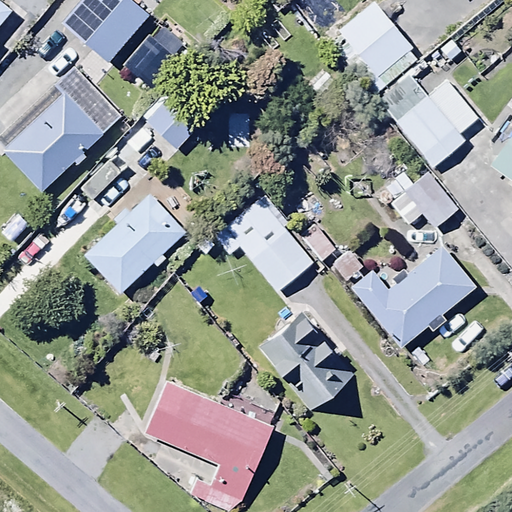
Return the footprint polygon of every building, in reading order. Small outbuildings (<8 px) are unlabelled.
[(130,0),(54,0),(48,9),(97,45),(130,0)] [(394,33),(369,0),(339,0),(318,16),(353,63),(394,33)] [(93,105),(50,65),(0,117),(0,146),(28,173),(93,105)] [(447,128),(404,79),(379,102),(421,150),(447,128)] [(164,101),(136,133),(170,163),(198,131),(164,101)] [(511,109),(506,106),(467,175),(511,200),(511,109)] [(172,220),(133,180),(65,246),(104,286),(172,220)] [(451,221),(420,183),(406,194),(395,181),(376,197),(387,211),(381,216),(399,238),(414,226),(426,241),(451,221)] [(307,275),(252,208),(203,248),(219,268),(230,260),(268,307),(307,275)] [(307,234),(290,246),(311,275),(328,263),(307,234)] [(340,259),(323,275),(338,292),(355,277),(340,259)] [(432,259),(369,316),(407,359),(471,302),(432,259)] [(353,386),(299,327),(267,356),(321,415),(353,386)] [(271,433),(171,396),(148,458),(247,495),(271,433)]
